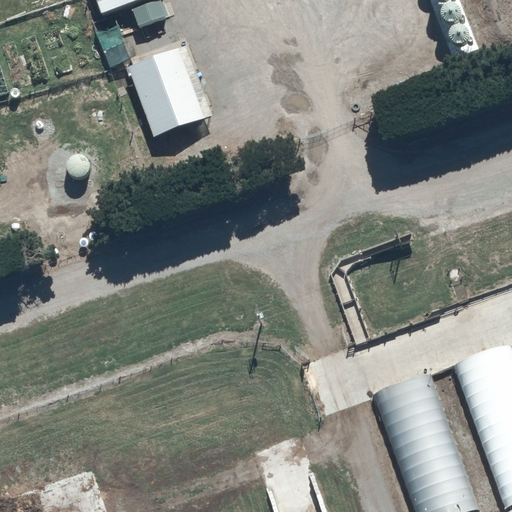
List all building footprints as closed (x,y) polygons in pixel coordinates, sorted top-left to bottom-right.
[(104,0),(109,11),(138,0),(104,0)] [(90,17),(72,24),(82,53),(101,47),(90,17)] [(133,69),(157,135),(209,116),(185,50),(133,69)] [(213,156),(173,170),(178,187),(219,175),(213,156)] [(454,370),(506,511),(511,511),(511,352),(511,350),(454,370)] [(375,398),(415,511),(479,511),(432,379),(375,398)] [(324,511),(300,437),(252,453),(273,511),(324,511)]
